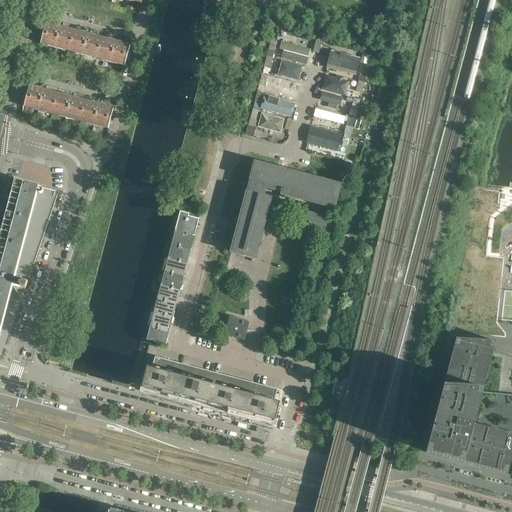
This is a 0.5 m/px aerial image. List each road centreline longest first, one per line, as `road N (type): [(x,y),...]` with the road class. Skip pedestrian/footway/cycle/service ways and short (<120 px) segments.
road 1 (residential): [(275,466),(298,379),(185,350),(178,339),(230,152),(243,144),(292,152),(314,70)]
road 2 (secondary): [(275,466),(8,394)]
road 3 (secondary): [(0,437),(264,504)]
road 4 (residential): [(8,394),(82,172)]
road 5 (secondary): [(458,511),(275,466)]
road 6 (residential): [(149,0),(113,132),(82,172)]
